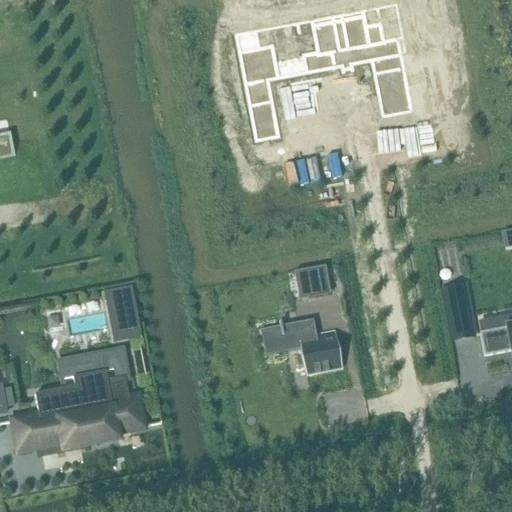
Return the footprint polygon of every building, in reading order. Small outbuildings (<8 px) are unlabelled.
[(316,53),(299,56),(303,75),(319,72),(370,63),(381,119),(413,114),(399,39),(383,42),(380,25),(366,27),(364,16),(311,26),(313,37),(316,53)] [(272,47),(237,53),(243,86),(245,99),(253,143),(278,139),(270,95),(268,82),(278,80),(272,47)] [(0,163),(13,161),(12,157),(8,137),(0,138),(0,163)] [(511,235),(500,238),(503,255),(511,253),(511,235)] [(324,268),(292,274),(297,303),(329,297),(324,268)] [(466,286),(438,292),(443,319),(471,314),(466,286)] [(131,288),(102,293),(112,345),(140,339),(131,288)] [(479,334),(478,334),(483,359),(508,354),(511,368),(511,367),(511,315),(501,318),(503,326),(503,330),(479,334)] [(311,323),(260,333),(264,357),(302,348),(303,355),(307,377),(309,377),(339,372),(335,342),(333,334),(314,337),(311,323)] [(73,389),(64,391),(60,392),(33,397),(37,416),(10,421),(16,456),(34,453),(60,448),(62,454),(120,443),(119,438),(144,433),(137,396),(126,398),(126,396),(124,384),(123,380),(118,354),(59,365),(63,382),(72,380),(73,389)]
